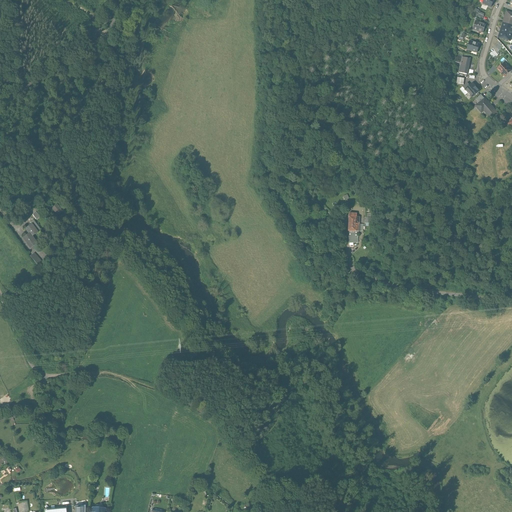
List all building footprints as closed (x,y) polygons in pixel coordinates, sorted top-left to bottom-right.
[(494,1),(492,0),(485,0),(483,5),(490,8),(494,1)] [(485,25),(476,23),(473,31),(477,33),(478,32),(483,33),(482,34),(483,34),(485,25)] [(511,26),(504,24),(501,33),(500,33),(498,38),(510,42),(511,36),(509,36),(511,26)] [(480,46),(470,43),(468,52),(472,53),(472,52),(477,54),(480,46)] [(503,66),(502,65),(497,70),(501,74),(505,77),(510,73),(511,72),(507,66),(507,67),(504,64),(503,66)] [(464,68),(461,68),(460,74),(467,76),(468,71),(464,70),(464,68)] [(470,87),(466,91),(469,95),(470,94),(473,98),(472,99),(473,99),(479,93),(473,85),(470,87)] [(481,96),(476,100),(480,104),(484,100),(481,96)] [(480,104),(477,107),(483,113),(485,111),(488,113),(486,114),(492,121),(499,115),(485,100),(480,104)] [(57,201),(53,204),(57,210),(62,206),(57,201)] [(29,230),(23,235),(30,245),(37,240),(32,233),(40,226),(33,216),(30,218),(32,221),(26,225),(29,230)] [(354,237),(353,238),(348,238),(349,243),(358,243),(358,238),(358,231),(355,231),(355,232),(354,232),(354,237)] [(36,254),(33,257),(37,262),(41,258),(37,253),(36,254)]
